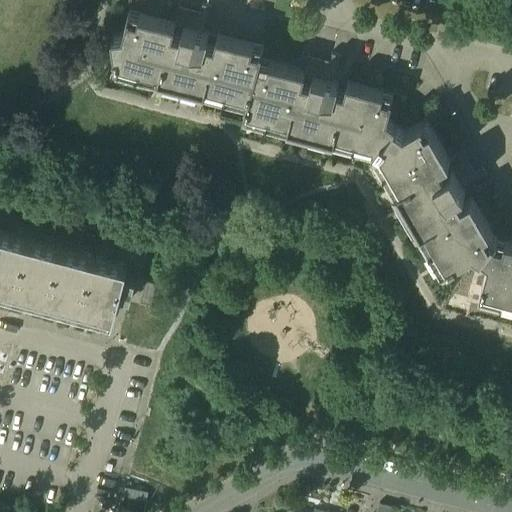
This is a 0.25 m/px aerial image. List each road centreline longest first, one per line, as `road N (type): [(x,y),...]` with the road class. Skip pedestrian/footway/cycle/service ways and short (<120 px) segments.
road 1 (residential): [(502,511),(335,462),(313,462),(217,511)]
road 2 (residential): [(483,132),(431,43),(329,17),(333,0)]
